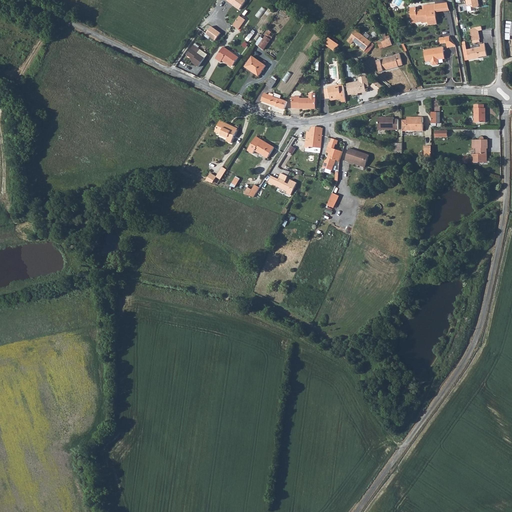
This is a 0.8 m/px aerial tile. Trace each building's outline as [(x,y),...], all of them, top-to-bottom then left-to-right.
[(224,0),(238,10),(245,1),(243,0),(224,0)] [(468,0),(466,0),(468,6),(472,6),(472,8),(478,8),(479,7),(478,0),(468,0)] [(449,3),(437,4),(438,12),(450,10),(449,3)] [(438,12),(437,4),(426,6),(426,10),(418,11),(417,8),(412,9),(413,21),(420,20),(420,24),(431,22),(431,25),(439,24),(438,12)] [(239,16),(232,26),(237,30),(244,20),(239,16)] [(214,40),(220,33),(211,26),(205,34),(214,40)] [(367,47),(373,39),(357,27),(349,38),(353,41),(355,38),(367,47)] [(474,42),(481,40),(480,32),(483,31),(482,27),(471,29),(474,42)] [(251,30),(245,39),(249,42),(255,32),(251,30)] [(450,47),(459,46),(458,44),(452,35),(449,36),(449,42),(450,47)] [(396,45),(394,36),(385,37),(385,40),(382,40),(383,48),(396,45)] [(261,51),(269,41),(264,37),(256,47),(261,51)] [(336,52),(341,45),(338,43),(331,38),(330,37),(325,44),(336,52)] [(481,48),(469,50),(471,61),(481,59),(481,57),(488,56),(485,43),(481,44),(481,48)] [(197,67),(206,54),(193,45),(185,55),(191,59),(190,62),(197,67)] [(221,62),(222,60),(224,58),(232,64),(239,56),(224,45),(216,58),(221,62)] [(446,53),(445,47),(426,50),(428,62),(433,61),(433,64),(435,65),(439,65),(441,63),(440,60),(445,59),(444,53),(446,53)] [(405,64),(403,53),(398,54),(398,55),(378,60),(381,71),(401,66),(401,65),(405,64)] [(251,54),(244,63),(253,70),(252,71),(258,75),(265,64),(251,54)] [(224,58),(222,60),(231,66),(232,64),(224,58)] [(273,78),(268,75),(263,81),(268,84),(273,78)] [(366,88),(370,87),(369,79),(367,79),(367,77),(361,78),(362,83),(348,85),(350,96),(367,93),(366,88)] [(382,84),(378,81),(373,87),(377,89),(382,84)] [(382,84),(377,89),(380,93),(385,87),(382,84)] [(347,105),(345,89),(330,89),(330,91),(326,92),(327,100),(330,100),(332,102),(337,101),(342,102),(342,105),(347,105)] [(269,94),(264,101),(276,105),(279,98),(275,96),(277,93),(274,92),(272,95),(269,94)] [(298,97),(289,97),(289,110),(308,111),(308,110),(316,110),(316,100),(314,100),(315,95),(309,95),(309,100),(298,100),(298,97)] [(279,98),(276,105),(285,109),(288,102),(279,98)] [(478,121),(488,121),(488,107),(487,107),(486,103),(477,103),(478,121)] [(408,120),(404,120),(404,130),(408,130),(425,130),(424,117),(419,116),(419,119),(408,119),(408,120)] [(395,127),(395,129),(400,129),(400,119),(395,119),(395,117),(379,117),(379,127),(395,127)] [(234,143),(241,129),(223,121),(219,132),(231,137),(229,141),(234,143)] [(323,133),(315,132),(308,131),(305,146),(313,147),(321,148),(323,133)] [(272,155),(279,144),(259,133),(250,148),(256,151),(258,147),(272,155)] [(480,147),(481,153),(477,153),(477,160),(478,160),(478,162),(482,162),(482,160),(486,160),(486,161),(491,161),(491,151),(489,151),(489,148),(491,148),(492,148),(492,139),(488,139),(488,138),(486,137),(485,138),(484,139),(477,139),(477,147),(480,147)] [(329,142),(326,153),(328,153),(326,159),(324,160),(322,167),(332,170),(335,160),(338,161),(342,152),(334,149),(335,144),(336,144),(337,141),(331,139),(330,142),(329,142)] [(352,149),(349,160),(348,162),(353,163),(368,167),(372,155),(352,149)] [(223,179),(229,170),(224,167),(219,177),(223,179)] [(271,175),(268,183),(286,191),(285,193),(290,195),(296,183),(289,179),(287,183),(284,182),(287,176),(280,173),(278,178),(271,175)] [(214,184),(218,177),(212,174),(208,181),(214,184)] [(235,177),(229,185),(234,188),(239,179),(235,177)] [(257,197),(263,187),(258,184),(254,189),(249,187),(245,193),(257,197)] [(335,208),(341,195),(333,192),(328,204),(335,208)]
